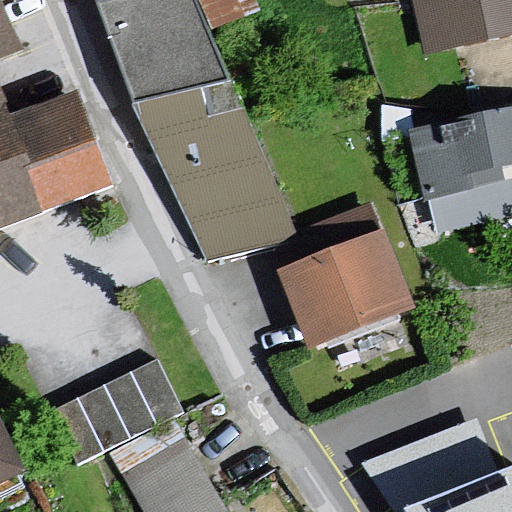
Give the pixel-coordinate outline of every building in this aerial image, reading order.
[(96,0),(133,95),(231,73),(211,29),(198,0),(96,0)] [(258,11),(253,0),(198,0),(211,29),(258,11)] [(511,0),(412,0),(423,53),(454,47),(511,35),(511,0)] [(0,3),(0,220),(107,180),(78,93),(11,119),(0,92),(0,52),(19,43),(0,3)] [(244,111),(231,73),(133,95),(208,262),(270,245),(297,238),(293,230),(244,111)] [(511,109),(473,119),(410,133),(424,195),(511,175),(511,109)] [(412,302),(371,199),(293,230),(297,238),(270,245),(306,345),(412,302)] [(155,357),(52,409),(79,462),(109,447),(171,414),(182,410),(155,357)] [(223,511),(171,414),(109,447),(144,511),(223,511)] [(0,425),(0,471),(17,464),(0,425)] [(511,511),(511,465),(399,508),(401,511),(511,511)]
